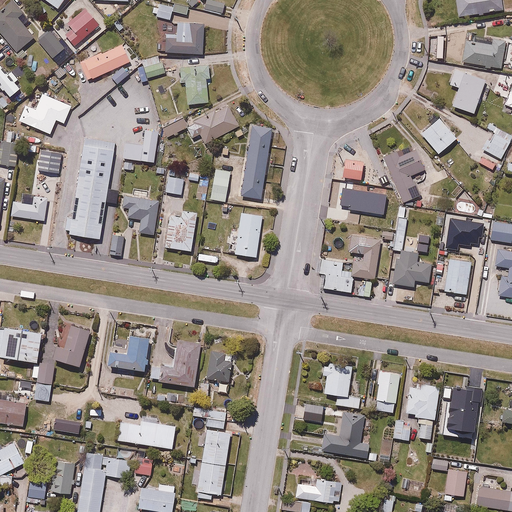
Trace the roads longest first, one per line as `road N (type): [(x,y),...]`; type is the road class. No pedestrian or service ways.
road 1 (residential): [(0,254),(285,299)]
road 2 (residential): [(285,299),(511,336)]
road 3 (residential): [(253,511),(285,299)]
road 4 (residential): [(285,299),(315,119)]
road 5 (residential): [(391,0),(402,43),(384,95),(348,117),(315,119)]
road 6 (residential): [(315,119),(281,105),(259,76),(253,35),(264,0)]
